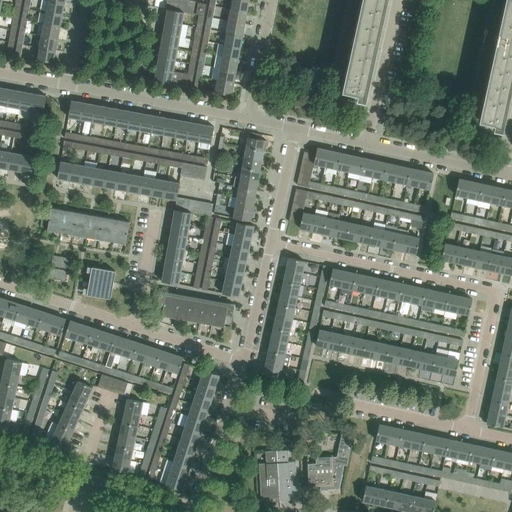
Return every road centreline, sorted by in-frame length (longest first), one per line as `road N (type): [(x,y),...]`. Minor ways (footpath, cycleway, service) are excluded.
road 1 (residential): [(467,429),(492,313),(483,289),(270,243)]
road 2 (residential): [(248,119),(67,85)]
road 3 (residential): [(367,145),(397,0)]
road 4 (residential): [(0,282),(134,326)]
road 5 (residential): [(503,174),(367,145)]
road 6 (residential): [(243,362),(270,243)]
road 7 (residential): [(467,429),(348,403)]
road 8 (residential): [(271,0),(248,119)]
road 9 (residential): [(134,326),(156,208)]
